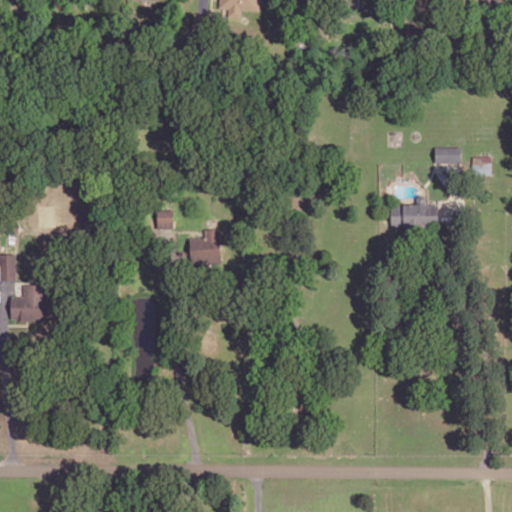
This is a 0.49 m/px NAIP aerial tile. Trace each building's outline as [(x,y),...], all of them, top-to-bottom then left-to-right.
[(220,0),(220,6),(229,6),(229,14),(240,15),(241,7),(259,9),(259,0),(220,0)] [(436,145),(436,160),(461,160),(461,145),(436,145)] [(474,154),(474,171),(491,171),(491,154),(474,154)] [(391,202),(391,224),(438,224),(438,202),(426,202),(426,196),(423,193),(419,193),(417,195),(417,202),(391,202)] [(158,208),(158,226),(173,226),(173,208),(158,208)] [(205,227),(220,226),(221,253),(191,254),(191,237),(205,236),(205,227)] [(0,252),(0,278),(15,278),(15,252),(0,252)] [(24,283),(24,295),(11,294),(10,317),(43,317),(43,283),(24,283)]
